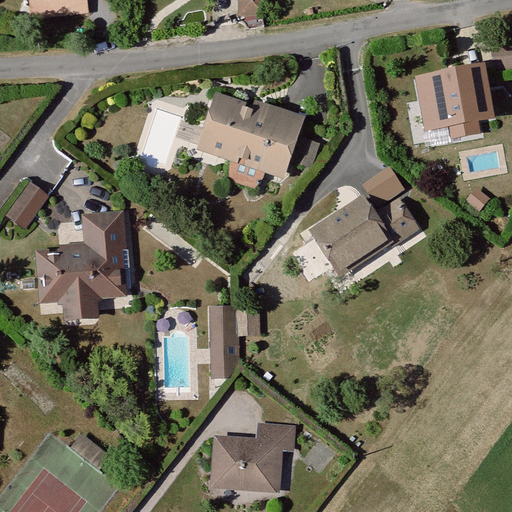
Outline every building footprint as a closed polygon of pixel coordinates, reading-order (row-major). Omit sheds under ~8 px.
[(24,0),(26,19),(78,16),(77,0),(24,0)] [(244,0),(247,22),(263,20),(261,0),(244,0)] [(511,52),(500,54),(503,74),(511,72),(511,52)] [(487,78),(426,88),(429,108),(434,107),(438,130),(494,120),(487,78)] [(256,115),(212,100),(202,128),(215,132),(209,151),(230,158),(232,152),(253,160),(252,165),(274,172),(290,121),(259,110),(256,115)] [(20,178),(0,205),(0,206),(13,217),(34,189),(20,178)] [(359,203),(312,237),(330,267),(347,256),(350,259),(380,238),(385,246),(410,229),(392,204),(370,219),(359,203)] [(55,259),(37,261),(38,301),(62,299),(63,317),(88,314),(86,297),(107,294),(107,272),(114,272),(124,272),(124,254),(116,254),(114,219),(84,222),(86,251),(55,254),(55,259)] [(233,311),(211,312),(215,380),(237,379),(233,311)] [(257,313),(238,314),(239,337),(258,336),(257,313)] [(258,451),(215,448),(212,490),(270,496),(273,453),(287,454),(289,437),(259,435),(258,451)]
